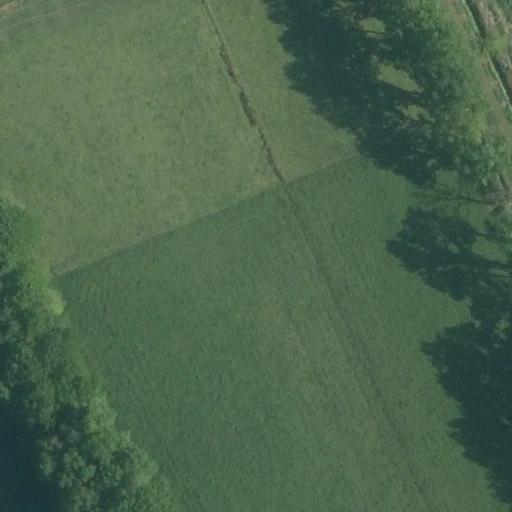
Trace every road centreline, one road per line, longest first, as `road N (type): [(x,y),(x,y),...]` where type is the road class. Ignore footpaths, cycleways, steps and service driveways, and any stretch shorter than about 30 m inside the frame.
road 1 (track): [(443,0),(511,155)]
road 2 (track): [(142,0),(0,49)]
